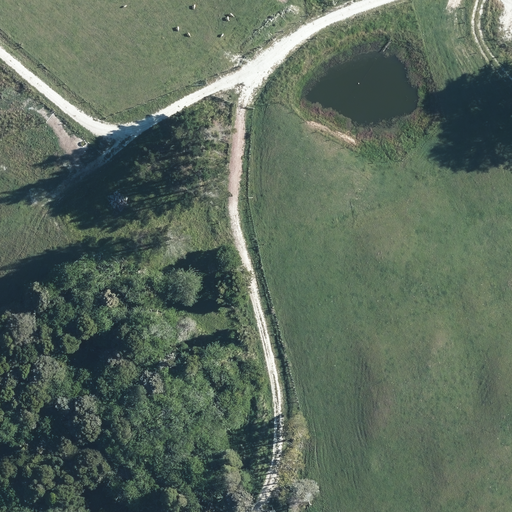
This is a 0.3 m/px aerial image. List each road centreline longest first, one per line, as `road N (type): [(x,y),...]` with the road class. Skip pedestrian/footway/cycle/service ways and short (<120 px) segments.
road 1 (track): [(260,67),(245,100),(226,223),(266,377),(272,439),(259,511)]
road 2 (track): [(260,67),(165,121),(104,136),(77,126),(0,59)]
road 3 (track): [(260,67),(320,25),(405,0)]
